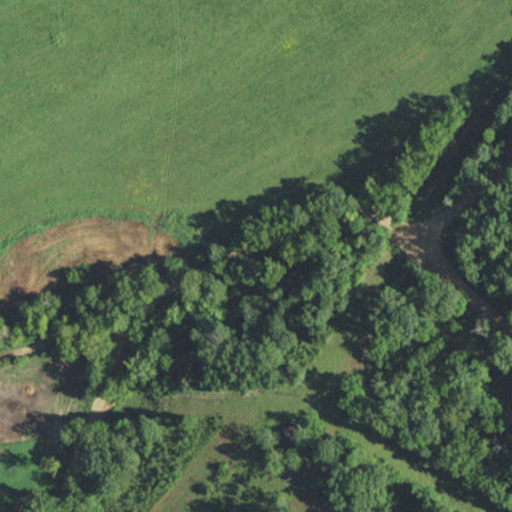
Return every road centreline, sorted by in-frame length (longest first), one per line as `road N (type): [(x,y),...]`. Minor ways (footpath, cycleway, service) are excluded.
road 1 (residential): [(72,511),(131,340),(164,328),(257,260),(333,233),(387,225),(428,250)]
road 2 (residential): [(131,340),(0,357)]
